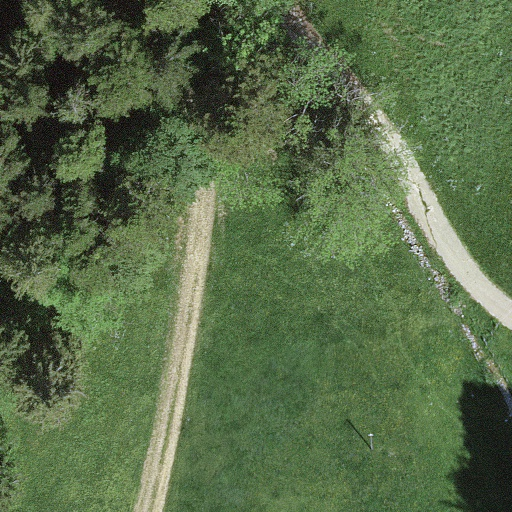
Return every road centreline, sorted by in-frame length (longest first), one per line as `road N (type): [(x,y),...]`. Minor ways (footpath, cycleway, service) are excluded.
road 1 (track): [(198,0),(201,242),(149,511)]
road 2 (track): [(511,317),(469,277),(286,0)]
